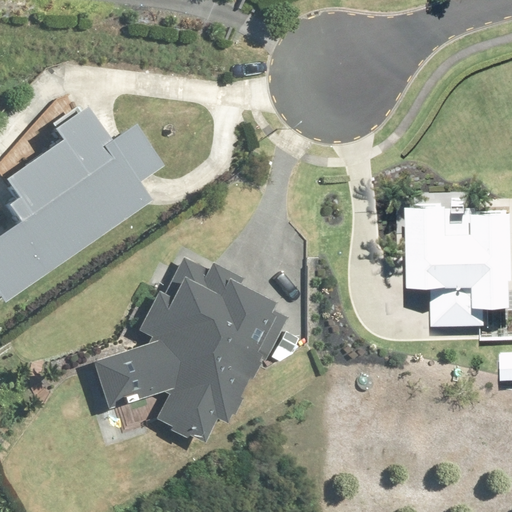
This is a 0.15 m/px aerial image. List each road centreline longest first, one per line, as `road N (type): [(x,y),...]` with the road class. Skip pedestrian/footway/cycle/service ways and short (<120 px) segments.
road 1 (track): [(335,83),(222,59),(0,34)]
road 2 (residential): [(335,83),(426,29),(511,2)]
